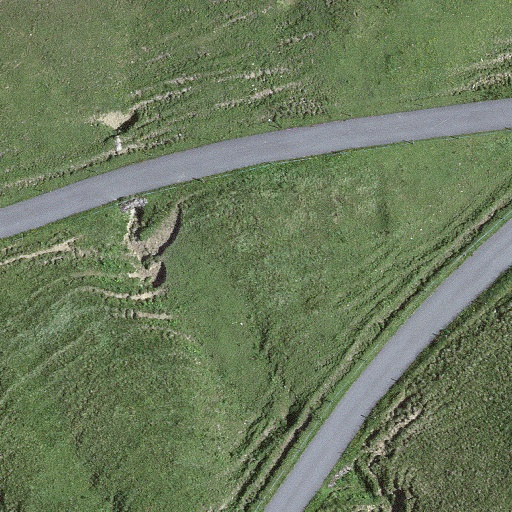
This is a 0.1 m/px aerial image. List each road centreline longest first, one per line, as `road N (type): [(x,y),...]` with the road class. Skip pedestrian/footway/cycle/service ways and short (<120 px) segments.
road 1 (track): [(0,222),(291,143),(511,115)]
road 2 (track): [(285,511),(353,411),(511,252)]
